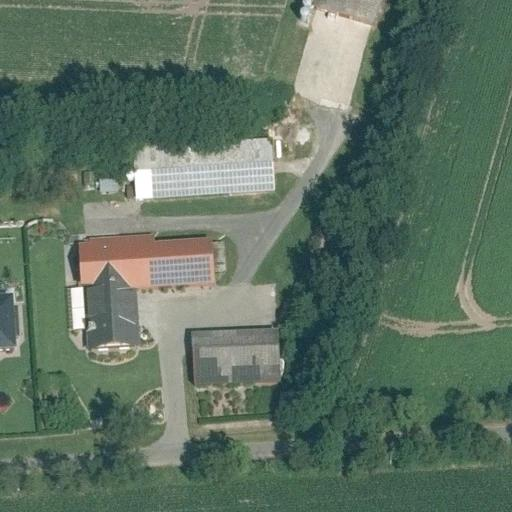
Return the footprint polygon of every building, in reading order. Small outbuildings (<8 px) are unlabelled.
[(381,0),(322,0),(320,11),(374,26),(381,0)] [(272,140),(134,146),(136,201),(275,195),(272,140)] [(71,243),(73,290),(83,289),(134,287),(211,283),(209,243),(153,246),(152,239),(71,243)] [(15,283),(0,284),(0,299),(8,299),(10,336),(19,335),(15,283)] [(134,287),(83,289),(86,352),(138,349),(134,287)] [(0,354),(12,353),(10,336),(8,299),(0,299),(0,354)] [(278,333),(189,337),(192,391),(280,387),(278,333)]
